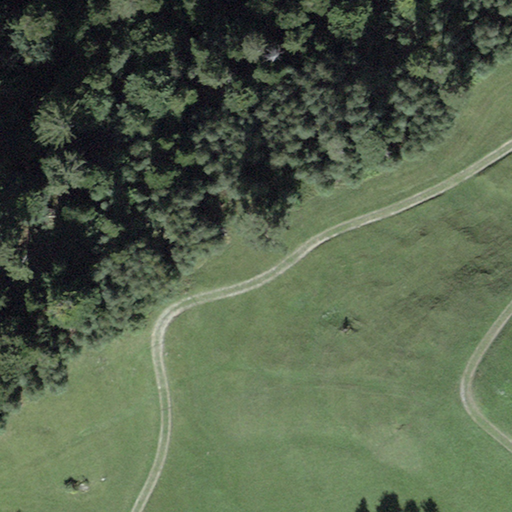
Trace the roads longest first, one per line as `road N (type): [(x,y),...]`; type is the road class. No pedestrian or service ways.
road 1 (track): [(135,511),(162,451),(157,347),(169,314),(264,278),(318,239),(436,190),(511,145)]
road 2 (track): [(511,304),(463,382),(476,416),(511,446)]
